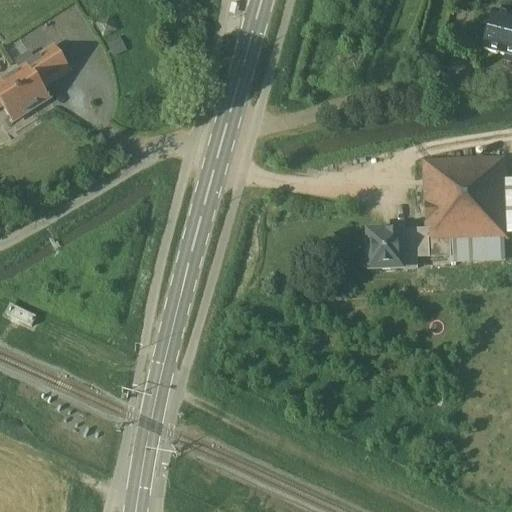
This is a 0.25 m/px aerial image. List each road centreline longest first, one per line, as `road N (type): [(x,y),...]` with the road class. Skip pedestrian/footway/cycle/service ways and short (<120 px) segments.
road 1 (secondary): [(135,511),(218,149)]
road 2 (track): [(157,391),(400,505)]
road 3 (unclassified): [(0,246),(163,151),(218,149)]
road 4 (secondary): [(218,149),(259,0)]
